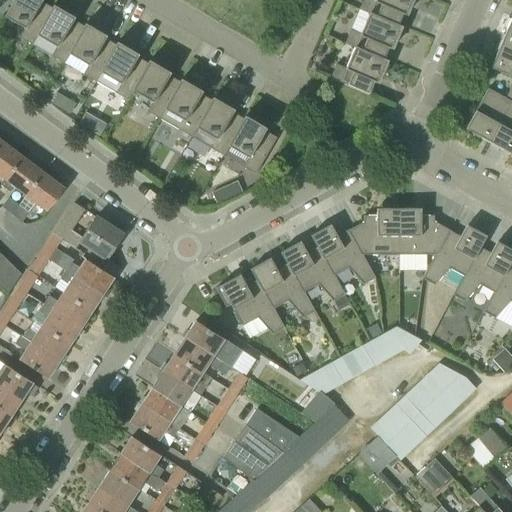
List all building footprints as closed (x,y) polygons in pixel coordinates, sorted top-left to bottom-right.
[(52,9),(52,8),(42,3),(43,0),(14,0),(4,17),(25,29),(19,38),(31,45),(52,9)] [(363,0),(359,10),(369,14),(398,26),(403,15),(406,16),(408,11),(412,0),(375,0),(375,1),(372,0),(363,0)] [(84,27),(74,21),(75,18),(53,6),(52,8),(52,9),(31,45),(32,46),(38,36),(56,47),(51,57),(63,64),(84,27)] [(355,48),(384,59),(388,49),(391,50),(401,26),(398,26),(369,14),(361,35),(350,31),(345,44),(355,48)] [(511,20),(510,20),(500,44),(511,49),(511,20)] [(107,37),(102,34),(85,24),(84,27),(63,64),(64,64),(69,55),(88,66),(83,75),(95,82),(116,46),(116,45),(106,39),(107,37)] [(116,46),(95,82),(96,82),(115,93),(127,101),(148,64),(147,64),(137,58),(139,55),(134,52),(117,43),(116,45),(116,46)] [(511,49),(500,44),(489,68),(511,77),(511,49)] [(374,83),(377,84),(387,60),(384,59),(355,48),(346,69),(336,65),(330,79),(369,94),(374,83)] [(171,74),(166,71),(149,61),(147,64),(148,64),(127,101),(128,101),(133,91),(152,102),(147,112),(159,119),(180,83),(179,82),(169,76),(171,74)] [(180,83),(159,119),(160,119),(179,130),(191,137),(212,101),(211,101),(201,95),(203,92),(198,89),(181,80),(179,82),(180,83)] [(489,142),(511,102),(511,86),(505,99),(488,89),(466,129),(489,142)] [(235,111),(230,108),(213,98),(211,101),(212,101),(191,137),(192,138),(197,128),(216,139),(211,149),(223,156),(244,120),(243,119),(233,113),(235,111)] [(65,101),(61,108),(71,114),(74,107),(76,105),(66,99),(65,101)] [(511,102),(489,142),(511,155),(511,154),(511,102)] [(266,129),(262,126),(245,116),(243,119),(244,120),(223,156),(224,156),(229,147),(248,158),(243,167),(256,175),(277,138),(265,132),(266,129)] [(0,144),(0,178),(5,182),(22,158),(2,143),(0,144)] [(12,187),(13,188),(25,197),(43,173),(22,158),(5,182),(1,186),(8,192),(12,187)] [(43,173),(25,197),(47,213),(64,190),(43,173)] [(224,188),(217,191),(211,193),(216,205),(229,199),(227,194),(224,188)] [(1,208),(11,216),(19,206),(8,198),(1,208)] [(74,204),(55,234),(62,238),(84,253),(81,258),(85,260),(101,271),(108,260),(123,236),(95,218),(81,239),(70,232),(84,211),(74,204)] [(27,213),(19,206),(11,216),(19,222),(20,223),(21,222),(27,213)] [(362,255),(399,255),(399,209),(376,209),(376,216),(363,216),(363,223),(349,230),(348,231),(374,279),(375,279),(362,255)] [(399,255),(435,255),(422,279),(423,280),(449,231),(434,222),(434,216),(421,216),(421,209),(399,209),(399,255)] [(363,285),(374,279),(348,231),(337,237),(331,225),(324,229),(311,236),(344,296),(345,295),(334,276),(348,268),(363,285)] [(452,296),(453,296),(486,236),(466,226),(460,237),(451,232),(449,231),(423,280),(434,286),(449,269),(463,276),(452,296)] [(59,242),(62,238),(55,234),(52,238),(40,255),(47,260),(55,249),(59,242)] [(333,302),(344,296),(311,236),(310,236),(317,248),(307,253),(300,242),(281,253),(314,312),(315,312),(304,293),(318,285),(333,302)] [(483,312),(483,313),(511,260),(511,250),(497,242),(490,254),(480,248),(487,237),(486,236),(453,296),(464,302),(479,285),(493,293),(483,312)] [(303,319),(314,312),(281,253),(280,253),(286,264),(277,270),(270,258),(251,269),(284,329),(274,309),(287,302),(303,319)] [(37,276),(47,260),(40,255),(30,272),(37,276)] [(73,261),(64,255),(57,266),(64,271),(102,296),(114,279),(101,271),(85,260),(79,269),(72,263),(73,261)] [(0,277),(12,266),(3,257),(0,259),(0,277)] [(511,265),(511,262),(511,260),(483,313),(495,319),(510,302),(511,303),(511,265)] [(0,287),(7,295),(21,275),(12,266),(0,277),(0,287)] [(215,289),(226,308),(230,305),(242,327),(257,318),(272,335),(284,329),(251,269),(250,270),(256,281),(246,287),(240,275),(215,289)] [(63,294),(92,313),(102,296),(64,271),(59,280),(68,285),(63,294)] [(37,276),(30,272),(19,289),(25,293),(37,276)] [(14,310),(25,293),(19,289),(7,305),(14,310)] [(81,329),(92,313),(63,294),(57,302),(48,296),(43,304),(81,329)] [(348,306),(343,297),(334,302),(339,311),(348,306)] [(70,346),(81,329),(43,304),(37,313),(46,319),(41,327),(70,346)] [(14,310),(7,305),(0,316),(0,324),(3,327),(14,310)] [(241,351),(224,340),(195,322),(184,338),(221,362),(230,368),(241,351)] [(375,324),(366,329),(371,339),(380,334),(375,324)] [(59,363),(70,346),(41,327),(35,335),(26,329),(22,337),(20,336),(19,337),(59,363)] [(421,341),(395,327),(392,329),(404,350),(408,355),(421,341)] [(404,350),(392,329),(382,335),(393,356),(404,350)] [(393,356),(382,335),(371,341),(383,361),(393,356)] [(59,363),(19,337),(14,345),(25,352),(19,361),(48,380),(59,363)] [(184,338),(173,355),(202,374),(207,366),(215,371),(221,362),(184,338)] [(383,361),(371,341),(361,346),(373,367),(383,361)] [(373,367),(361,346),(351,352),(363,372),(373,367)] [(511,357),(504,349),(492,360),(494,363),(499,368),(501,370),(503,373),(511,364),(511,357)] [(363,372),(351,352),(341,358),(352,378),(363,372)] [(173,355),(162,372),(199,396),(205,388),(196,382),(202,374),(173,355)] [(352,378),(341,358),(331,363),(342,383),(352,378)] [(33,384),(3,364),(0,362),(0,386),(22,401),(33,384)] [(342,383),(331,363),(320,369),(332,389),(342,383)] [(499,368),(494,363),(490,366),(495,371),(499,368)] [(301,364),(291,369),(296,377),(306,372),(301,364)] [(451,382),(458,375),(439,365),(429,374),(443,390),(451,382)] [(320,369),(303,379),(300,380),(320,394),(322,395),(332,389),(320,369)] [(162,372),(152,388),(189,412),(199,396),(162,372)] [(443,390),(429,374),(420,383),(435,398),(443,390)] [(235,396),(247,379),(241,375),(230,392),(235,396)] [(465,379),(458,375),(451,382),(466,397),(474,389),(465,379)] [(451,382),(443,390),(457,405),(466,397),(451,382)] [(435,398),(420,383),(412,391),(426,406),(435,398)] [(0,410),(11,418),(22,401),(0,386),(0,410)] [(152,388),(141,405),(178,429),(189,412),(152,388)] [(457,405),(443,390),(435,398),(449,413),(457,405)] [(426,406),(412,391),(403,399),(418,414),(426,406)] [(218,409),(224,413),(235,396),(230,392),(218,409)] [(511,392),(500,404),(511,416),(511,392)] [(315,422),(316,421),(325,413),(333,405),(322,395),(320,394),(312,404),(303,415),(315,422)] [(449,413),(435,398),(426,406),(441,421),(449,413)] [(418,414),(403,399),(395,407),(409,422),(418,414)] [(178,429),(141,405),(129,422),(168,448),(174,439),(171,437),(177,430),(178,430),(178,429)] [(348,422),(333,405),(325,413),(340,429),(348,422)] [(441,421),(426,406),(418,414),(432,429),(441,421)] [(409,422),(395,407),(386,415),(401,430),(409,422)] [(214,429),(224,413),(218,409),(208,425),(214,429)] [(298,438),(255,409),(244,426),(284,451),(292,444),(298,438)] [(0,434),(11,418),(0,410),(0,434)] [(340,429),(325,413),(316,421),(332,437),(340,429)] [(432,429),(418,414),(409,422),(424,437),(432,429)] [(401,430),(386,415),(378,423),(392,438),(401,430)] [(316,421),(315,422),(308,428),(324,445),(332,437),(316,421)] [(424,437),(409,422),(401,430),(415,445),(424,437)] [(370,430),(376,437),(384,445),(392,438),(378,423),(370,430)] [(203,446),(214,429),(208,425),(197,442),(203,446)] [(244,426),(233,441),(269,465),(275,459),(283,451),(284,451),(244,426)] [(324,445),(308,428),(300,436),(315,452),(324,445)] [(415,445),(401,430),(392,438),(407,453),(415,445)] [(315,452),(300,436),(298,438),(292,444),(307,460),(315,452)] [(381,457),(389,451),(384,445),(376,437),(357,455),(375,475),(387,464),(381,457)] [(162,470),(155,466),(161,457),(131,438),(120,455),(157,479),(162,470)] [(384,445),(389,451),(398,461),(407,453),(392,438),(384,445)] [(477,440),(466,449),(482,468),(493,459),(477,440)] [(233,441),(221,458),(253,479),(259,474),(267,467),(269,465),(233,441)] [(197,442),(186,459),(192,462),(203,446),(197,442)] [(292,444),(284,451),(283,451),(299,468),(307,460),(292,444)] [(299,468),(283,451),(275,459),(291,476),(299,468)] [(120,455),(109,471),(139,491),(143,484),(157,492),(163,483),(157,479),(120,455)] [(291,476),(275,459),(269,465),(267,467),(282,483),(291,476)] [(434,461),(426,468),(416,478),(433,496),(451,479),(434,461)] [(282,483),(267,467),(259,474),(274,491),(282,483)] [(186,473),(179,469),(168,486),(174,490),(186,473)] [(139,491),(109,471),(98,488),(128,507),(139,491)] [(259,474),(253,479),(250,482),(265,498),(266,499),(274,491),(259,474)] [(265,498),(250,482),(241,490),(256,506),(265,498)] [(168,486),(157,503),(163,507),(174,490),(168,486)] [(98,488),(86,507),(94,511),(135,511),(128,507),(98,488)] [(469,497),(474,503),(473,503),(477,508),(481,511),(500,511),(478,488),(469,497)] [(241,490),(236,496),(232,499),(244,511),(249,511),(256,506),(241,490)] [(244,511),(232,499),(223,507),(227,511),(244,511)] [(319,511),(309,500),(308,500),(299,508),(302,511),(319,511)]
